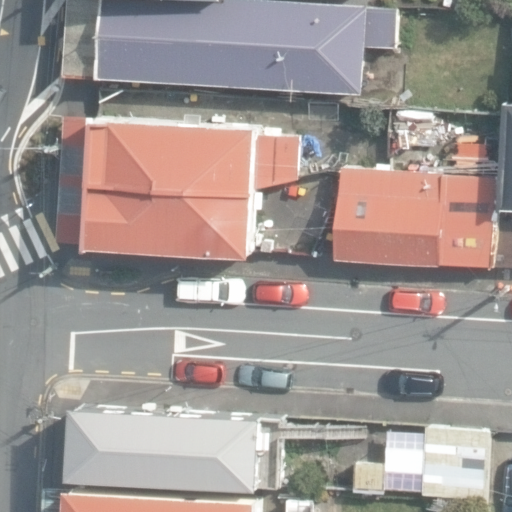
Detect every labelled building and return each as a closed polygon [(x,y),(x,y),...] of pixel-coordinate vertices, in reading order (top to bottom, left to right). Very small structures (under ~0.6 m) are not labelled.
[(330,0),(106,0),(103,73),(103,76),(367,90),(370,45),(402,46),(403,5),(330,0)] [(261,186),(261,182),(302,176),(303,134),(263,134),(263,122),(101,117),(99,179),(261,186)] [(496,174),(345,163),(339,252),(490,263),(496,174)] [(261,186),(99,179),(97,243),(259,249),(261,186)] [(76,475),(284,487),(288,414),(81,402),(76,475)] [(485,491),(490,422),(388,413),(385,456),(358,454),(355,480),(485,491)] [(71,511),(263,511),(264,494),(73,483),(71,511)] [(291,511),(315,511),(318,497),(294,494),(291,511)] [(444,511),(476,511),(478,499),(441,496),(439,511),(444,511)]
